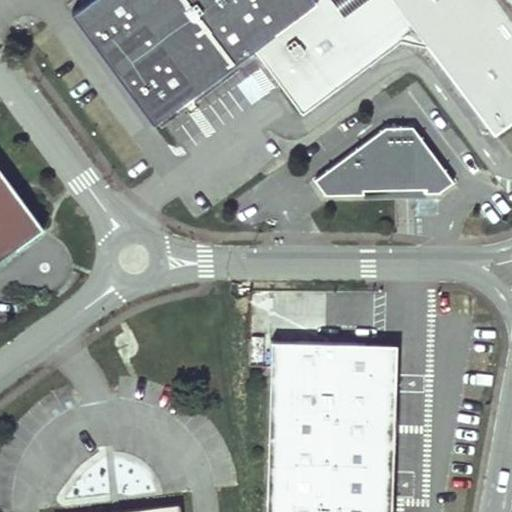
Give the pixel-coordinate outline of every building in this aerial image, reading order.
[(511,0),(83,0),(70,11),(152,122),(253,46),(302,111),(398,38),(426,44),(494,132),(511,118),(511,0)] [(449,185),(407,131),(382,130),(312,183),(322,196),(434,196),(449,185)] [(0,259),(43,227),(0,168),(0,259)] [(383,333),(270,328),(260,511),(388,511),(395,333),(383,333)] [(178,511),(177,503),(102,511),(178,511)]
